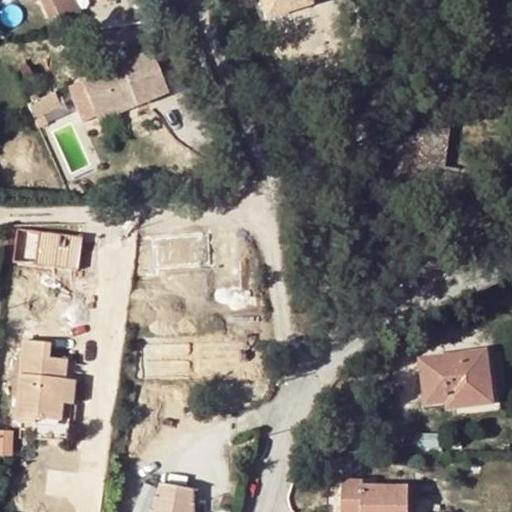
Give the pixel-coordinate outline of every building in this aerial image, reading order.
[(51,0),(62,23),(77,16),(69,0),(51,0)] [(313,0),(257,0),(265,20),(314,2),(313,0)] [(3,24),(0,25),(0,41),(2,45),(11,41),(3,24)] [(134,98),(137,104),(169,91),(151,52),(84,81),(98,114),(134,98)] [(56,93),(31,105),(41,127),(50,123),(47,114),(63,107),(56,93)] [(101,120),(137,104),(134,98),(98,114),(101,120)] [(396,147),(419,150),(424,117),(389,112),(386,145),(379,144),(376,170),(393,172),(394,163),(396,147)] [(417,166),(419,150),(396,147),(394,163),(417,166)] [(51,345),(23,342),(14,423),(35,425),(35,421),(72,425),(79,363),(50,360),(51,345)] [(486,354),(421,363),(427,407),(448,405),(449,411),(492,406),(486,354)] [(364,483),(343,483),(342,511),(408,511),(410,489),(365,489),(364,483)] [(149,511),(193,511),(193,491),(160,484),(149,511)]
